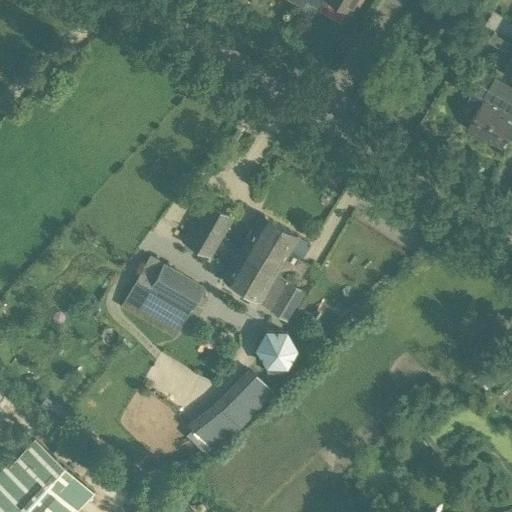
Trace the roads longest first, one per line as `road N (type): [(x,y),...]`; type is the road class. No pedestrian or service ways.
road 1 (tertiary): [(320,121),(131,0)]
road 2 (tertiary): [(511,233),(320,121)]
road 3 (track): [(0,101),(115,0)]
road 4 (residential): [(320,121),(394,0)]
